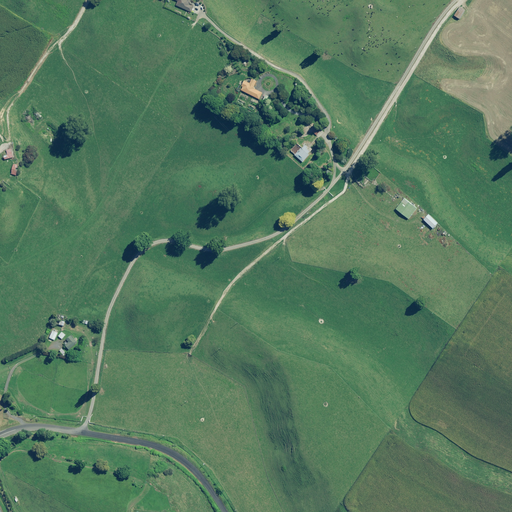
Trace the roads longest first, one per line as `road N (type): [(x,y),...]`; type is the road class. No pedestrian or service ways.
road 1 (track): [(80,432),(112,301),(141,250),(159,241),(213,250),(285,227),(342,171),(455,0)]
road 2 (unclassified): [(225,511),(196,471),(156,445),(44,427),(0,436)]
